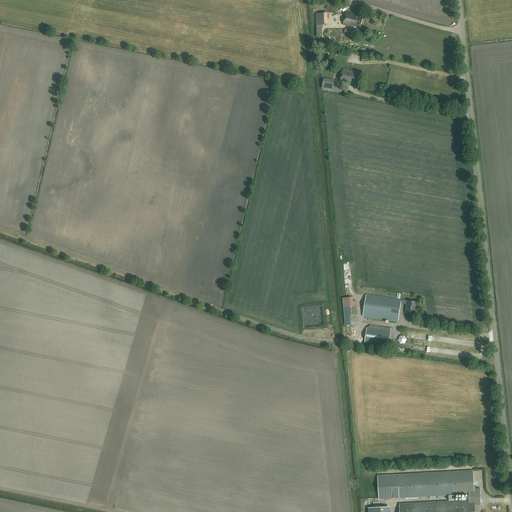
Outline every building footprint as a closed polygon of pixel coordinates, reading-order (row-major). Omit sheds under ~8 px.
[(320,38),(323,27),(323,24),(335,24),(334,13),(328,13),(327,9),(313,10),(313,14),(315,14),(316,25),(317,37),(320,38)] [(362,18),(355,16),(356,15),(346,12),(343,25),(355,28),(356,26),(360,27),(362,18)] [(351,84),(352,83),(358,84),(360,74),(359,74),(360,72),(344,69),(341,82),(351,84)] [(323,88),(332,90),(333,86),(334,82),(324,80),(323,88)] [(407,301),(401,300),(366,294),(363,316),(398,321),(401,303),(407,304),(406,313),(415,314),(417,302),(407,301)] [(352,325),(351,316),(357,316),(356,306),(353,306),(353,297),(342,298),(345,326),(352,325)] [(358,325),(348,327),(350,337),(360,335),(358,325)] [(388,345),(390,332),(391,328),(382,327),(381,331),(366,329),(364,342),(388,345)] [(404,333),(397,337),(401,343),(408,339),(404,333)] [(378,475),(379,498),(469,494),(470,500),(399,503),(399,511),(475,511),(475,505),(481,505),(480,488),(474,488),(473,470),(378,475)]
